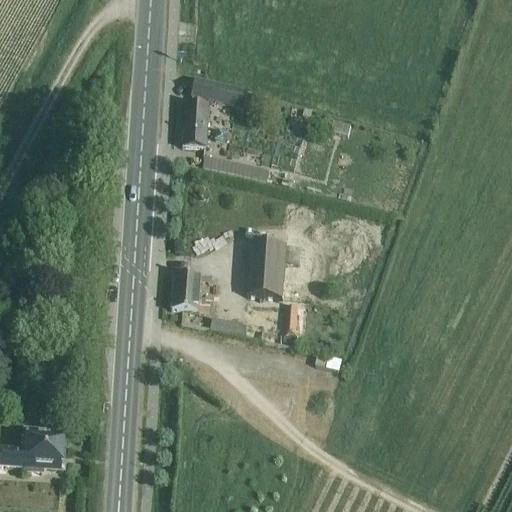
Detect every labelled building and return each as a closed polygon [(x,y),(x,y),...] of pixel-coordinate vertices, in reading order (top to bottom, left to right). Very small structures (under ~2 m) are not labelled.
[(189,100),(243,113),(247,96),(194,83),(189,100)] [(206,149),(206,107),(186,107),(185,148),(206,149)] [(304,110),(302,118),(308,119),(310,112),(304,110)] [(334,124),(331,135),(347,140),(350,129),(334,124)] [(348,219),(344,239),(354,241),(358,221),(348,219)] [(300,251),(287,250),(253,249),(251,301),(285,303),(287,267),(299,268),(300,251)] [(207,310),(198,309),(200,286),(212,288),(213,281),(174,277),(170,312),(197,315),(206,316),(207,310)] [(299,334),(310,334),(311,303),(300,303),(299,334)] [(286,308),(285,336),(296,336),(297,308),(286,308)] [(212,323),(210,333),(220,336),(223,325),(212,323)] [(234,328),(232,338),(243,341),(246,331),(234,328)] [(349,363),(328,361),(327,370),(348,373),(349,363)] [(62,471),(64,440),(25,437),(24,453),(0,451),(0,470),(41,473),(41,470),(62,471)]
